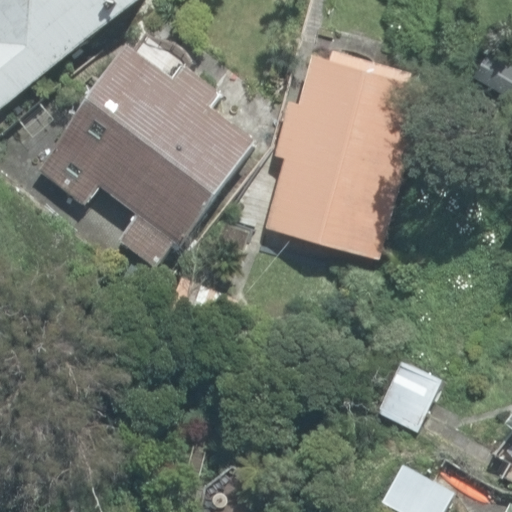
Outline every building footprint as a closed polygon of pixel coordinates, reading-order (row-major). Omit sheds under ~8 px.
[(0,0),(0,118),(161,1),(159,0),(0,0)] [(123,242),(160,269),(179,244),(184,249),(263,143),(218,109),(228,96),(191,69),(182,81),(136,46),(40,173),(87,208),(102,189),(141,218),(123,242)] [(270,227),(384,259),(432,91),(417,87),(420,77),(339,54),(336,61),(317,56),(304,101),(295,99),(281,149),(285,150),(283,157),(290,159),(277,205),(270,203),(264,223),(271,224),(270,227)] [(175,314),(231,332),(243,295),(186,277),(175,314)] [(379,415),(419,436),(451,374),(411,354),(379,415)] [(384,503),(399,511),(454,511),(461,499),(403,467),(384,503)]
